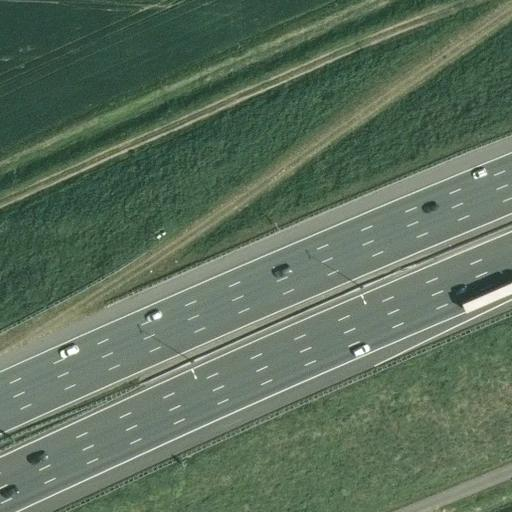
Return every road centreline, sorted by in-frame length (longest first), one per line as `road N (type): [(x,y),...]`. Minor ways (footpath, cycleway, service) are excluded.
road 1 (motorway): [(0,488),(511,262)]
road 2 (motorway): [(511,182),(0,403)]
